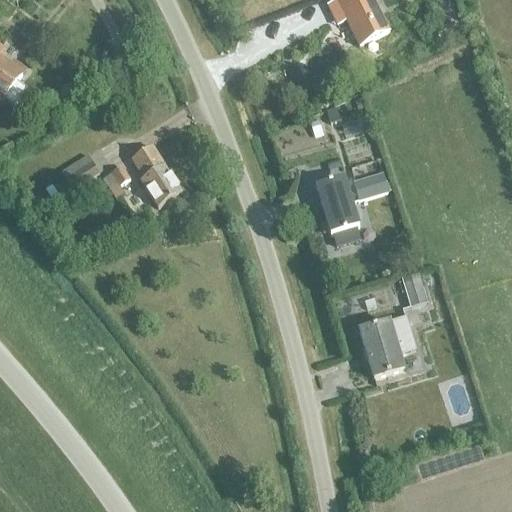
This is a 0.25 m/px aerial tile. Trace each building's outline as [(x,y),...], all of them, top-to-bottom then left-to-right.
[(360,50),(390,35),(372,0),(346,0),(329,9),(335,22),(344,17),(360,50)] [(2,105),(11,112),(23,96),(14,89),(20,81),(0,65),(0,58),(6,51),(0,46),(0,106),(0,107),(2,105)] [(337,111),(325,114),(329,127),(340,123),(337,111)] [(311,126),(313,136),(321,133),(318,124),(311,126)] [(139,186),(156,213),(181,197),(151,152),(130,165),(143,184),(139,186)] [(60,174),(72,192),(99,175),(87,157),(60,174)] [(103,180),(116,201),(124,196),(120,189),(131,182),(122,168),(103,180)] [(354,184),(360,204),(388,195),(382,176),(354,184)] [(356,232),(359,231),(344,182),(316,191),(330,240),(333,239),(337,251),(360,244),(356,232)] [(411,311),(426,306),(418,280),(403,284),(411,311)] [(415,353),(415,352),(411,353),(407,340),(411,339),(405,321),(359,335),(374,383),(405,374),(400,358),(415,353)]
